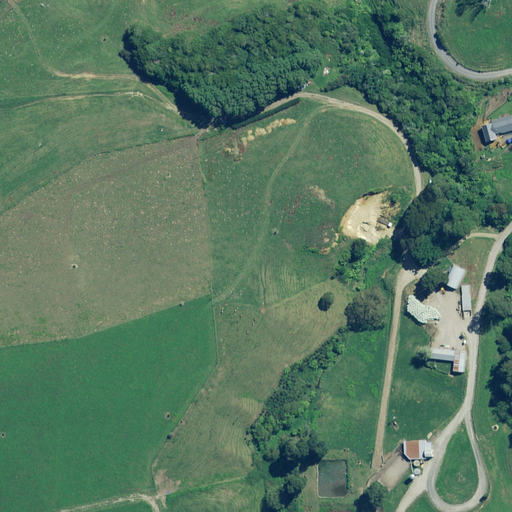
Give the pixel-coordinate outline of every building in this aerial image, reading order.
[(511,130),(511,116),(492,122),(496,135),(511,130)] [(466,271),(455,266),(451,275),(449,274),(445,283),(457,290),(466,271)] [(472,316),(471,286),(463,286),(464,316),(472,316)] [(467,352),(432,348),(431,359),(455,362),(454,372),(464,373),(467,352)] [(406,455),(411,461),(422,460),(422,464),(428,464),(428,458),(435,458),(435,450),(432,450),(432,443),(427,443),(427,441),(406,442),(406,455)]
